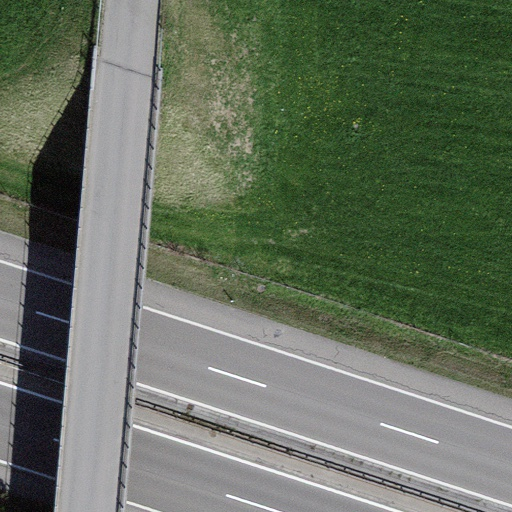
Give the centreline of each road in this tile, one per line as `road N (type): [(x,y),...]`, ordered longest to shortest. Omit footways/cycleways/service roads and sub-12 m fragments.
road 1 (motorway): [(511,466),(0,299)]
road 2 (track): [(130,0),(89,511)]
road 3 (motorway): [(0,426),(265,511)]
